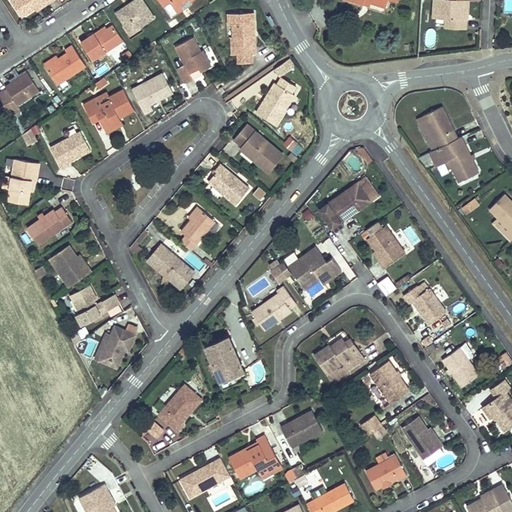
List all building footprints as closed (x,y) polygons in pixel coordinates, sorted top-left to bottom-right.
[(13,0),(12,1),(23,18),(26,16),(50,0),(13,0)] [(50,0),(26,16),(27,18),(54,0),(50,0)] [(161,18),(149,0),(144,0),(141,2),(142,4),(135,9),(134,7),(123,14),(136,34),(161,18)] [(167,0),(180,19),(199,6),(197,3),(202,0),(167,0)] [(444,19),(444,28),(467,29),(467,20),(464,20),(464,0),(432,0),(432,18),(444,19)] [(257,30),(256,12),(230,13),(231,25),(233,24),(233,37),(237,36),(237,54),(253,54),(257,54),(257,36),(253,36),(253,30),(257,30)] [(81,42),(93,60),(123,40),(113,25),(107,29),(96,36),(94,33),(81,42)] [(96,36),(107,29),(105,26),(94,33),(96,36)] [(176,47),(185,64),(178,68),(186,83),(193,79),(191,74),(200,69),(202,72),(213,66),(205,50),(203,51),(195,37),(176,47)] [(46,67),(58,84),(86,66),(72,45),(65,50),(67,53),(59,58),(46,67)] [(253,62),(253,54),(237,54),(238,63),(253,62)] [(46,67),(59,58),(57,55),(44,64),(46,67)] [(291,58),(283,65),(287,71),(296,65),(291,58)] [(283,65),(277,69),(281,75),(287,71),(283,65)] [(164,71),(133,87),(146,112),(154,108),(152,103),(175,91),(164,71)] [(40,90),(27,72),(6,86),(7,88),(0,91),(0,95),(9,113),(20,107),(18,105),(40,90)] [(278,84),(293,93),(298,86),(282,76),(278,84)] [(103,79),(96,83),(100,88),(106,84),(103,79)] [(265,100),(258,112),(277,124),(295,94),(293,93),(278,84),(276,83),(272,89),(274,90),(268,101),(265,100)] [(125,88),(110,95),(108,91),(84,103),(92,119),(99,116),(101,121),(105,128),(121,119),(120,117),(136,109),(125,88)] [(272,89),(265,100),(268,101),(274,90),(272,89)] [(416,119),(432,150),(458,138),(442,106),(416,119)] [(94,124),(101,121),(99,116),(92,119),(94,124)] [(121,119),(105,128),(107,132),(124,124),(121,119)] [(286,154),(248,123),(234,140),(242,147),(240,149),(243,151),(242,152),(253,162),(254,161),(270,174),(286,154)] [(29,145),(38,140),(31,128),(23,134),(29,145)] [(94,151),(85,133),(54,148),(65,169),(73,165),(71,162),(94,151)] [(445,162),(448,161),(451,168),(458,182),(480,172),(474,160),(471,155),(462,136),(458,138),(432,150),(428,152),(435,167),(445,162)] [(356,149),(365,164),(372,160),(364,145),(356,149)] [(299,158),(292,152),(289,156),(296,162),(299,158)] [(40,163),(15,158),(15,159),(14,166),(12,176),(5,175),(3,188),(10,189),(8,201),(28,204),(30,191),(32,180),(35,180),(37,181),(40,163)] [(250,187),(221,164),(216,170),(218,172),(210,181),(237,204),(250,187)] [(319,209),(336,233),(345,227),(342,223),(374,201),(360,181),(319,209)] [(490,210),(499,218),(511,231),(506,236),(511,242),(511,240),(511,201),(505,195),(490,210)] [(475,197),(460,205),(465,212),(479,204),(475,197)] [(30,228),(43,246),(76,223),(66,208),(59,213),(57,209),(47,216),(49,218),(45,221),(43,219),(30,228)] [(194,221),(203,210),(201,208),(191,219),(194,221)] [(182,243),(193,252),(218,223),(203,210),(194,221),(183,233),(188,237),(182,243)] [(493,224),(506,236),(511,231),(499,218),(493,224)] [(370,234),(383,225),(380,222),(368,230),(370,234)] [(385,268),(406,253),(386,226),(384,227),(383,225),(370,234),(372,236),(368,239),(376,251),(382,260),(380,261),(385,268)] [(147,231),(136,243),(139,246),(151,233),(147,231)] [(132,248),(137,257),(143,249),(139,246),(136,243),(132,248)] [(180,289),(194,273),(163,245),(149,262),(180,289)] [(53,260),(73,288),(95,274),(89,266),(87,268),(80,257),(73,246),(53,260)] [(327,282),(343,271),(333,257),(327,261),(317,246),(300,258),(290,265),(302,283),(311,277),(320,279),(323,276),(327,282)] [(285,258),(290,265),(300,258),(295,251),(285,258)] [(374,252),(380,261),(382,260),(376,251),(374,252)] [(82,255),(80,257),(87,268),(89,266),(82,255)] [(273,269),(281,263),(278,259),(270,264),(273,269)] [(207,260),(205,262),(213,270),(215,267),(207,260)] [(293,274),(284,261),(281,263),(273,269),(271,270),(280,283),(293,274)] [(43,266),(36,270),(40,277),(47,273),(43,266)] [(377,282),(386,294),(397,287),(389,274),(377,282)] [(302,283),(306,289),(320,279),(311,277),(302,283)] [(418,286),(405,295),(411,303),(414,301),(430,325),(448,313),(430,288),(429,289),(425,282),(418,287),(418,286)] [(293,311),(291,308),(297,304),(285,286),(278,290),(280,293),(252,312),(265,330),(293,311)] [(97,301),(91,288),(73,298),(82,316),(79,318),(84,327),(103,318),(102,316),(97,306),(95,302),(97,301)] [(104,303),(109,312),(122,306),(116,296),(104,303)] [(104,303),(97,306),(102,316),(109,312),(104,303)] [(106,348),(100,361),(118,369),(124,357),(121,356),(123,351),(126,353),(128,354),(136,337),(115,327),(106,348)] [(79,335),(72,338),(76,346),(83,342),(79,335)] [(245,371),(230,335),(204,346),(219,383),(245,371)] [(434,341),(430,335),(422,340),(427,346),(434,341)] [(342,337),(330,345),(334,350),(346,342),(353,353),(358,349),(350,337),(345,341),(342,337)] [(92,349),(88,340),(76,346),(81,354),(92,349)] [(366,359),(358,349),(353,353),(346,342),(334,350),(330,345),(329,344),(314,354),(328,374),(343,363),(349,371),(366,359)] [(95,359),(100,361),(106,348),(102,346),(95,359)] [(461,348),(444,360),(450,368),(453,373),(463,387),(480,375),(461,348)] [(397,371),(389,360),(369,374),(390,403),(410,389),(401,376),(402,375),(399,370),(397,371)] [(505,379),(490,390),(497,399),(484,408),(492,419),(495,416),(506,430),(511,425),(511,397),(507,391),(511,387),(505,379)] [(158,414),(178,432),(184,425),(182,423),(203,399),(185,383),(158,414)] [(430,393),(421,399),(426,405),(434,399),(430,393)] [(311,409),(280,426),(292,448),(323,432),(311,409)] [(376,415),(360,425),(368,436),(373,433),(383,426),(381,423),(376,415)] [(423,459),(444,445),(439,438),(437,440),(429,429),(419,415),(401,428),(423,459)] [(395,418),(389,422),(394,428),(400,424),(395,418)] [(157,438),(164,430),(153,420),(146,428),(157,438)] [(388,432),(384,425),(383,426),(373,433),(378,439),(388,432)] [(439,438),(431,427),(429,429),(437,440),(439,438)] [(281,464),(265,434),(256,439),(257,441),(258,443),(241,453),(240,451),(228,457),(241,479),(258,470),(261,475),(281,464)] [(258,443),(257,441),(240,451),(241,453),(258,443)] [(399,480),(408,476),(396,454),(389,457),(386,452),(376,457),(379,463),(366,470),(376,490),(382,487),(383,489),(393,483),(392,481),(398,478),(399,480)] [(220,457),(180,479),(190,498),(231,476),(220,457)] [(292,469),(297,478),(307,473),(302,463),(292,469)] [(263,479),(283,468),(281,464),(261,475),(263,479)] [(289,482),(297,478),(292,469),(292,468),(288,470),(285,474),(289,482)] [(307,503),(312,511),(333,511),(334,511),(333,509),(337,507),(339,509),(355,501),(345,482),(327,491),(313,499),(307,503)] [(110,492),(105,483),(78,498),(85,511),(116,511),(113,506),(106,494),(110,492)] [(498,511),(511,505),(511,500),(502,483),(491,489),(492,491),(481,497),(466,505),(469,511),(498,511)] [(310,493),(313,499),(327,491),(324,486),(310,493)] [(492,491),(491,489),(480,495),(481,497),(492,491)] [(116,504),(110,492),(106,494),(113,506),(116,504)] [(303,511),(299,503),(281,511),(303,511)]
